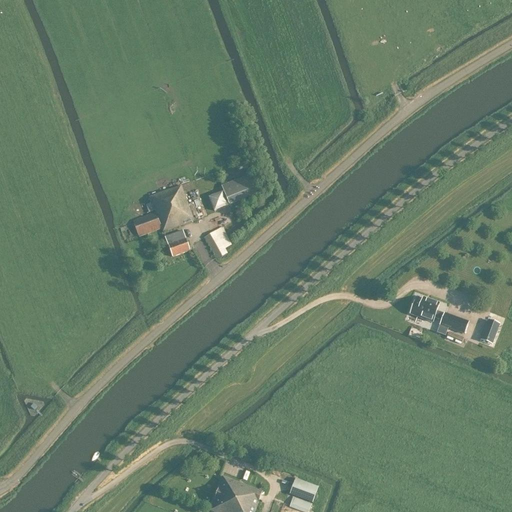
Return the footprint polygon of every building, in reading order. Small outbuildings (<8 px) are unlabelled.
[(345,0),(329,0),(330,2),(331,2),(334,10),(347,6),(345,0)] [(384,52),(388,65),(400,61),(396,48),(384,52)] [(232,135),(220,140),(226,156),(238,151),(232,135)] [(221,185),(228,203),(256,193),(249,174),(221,185)] [(132,219),(138,236),(161,227),(162,231),(193,219),(180,184),(149,196),(154,211),(132,219)] [(216,257),(217,258),(226,252),(223,247),(230,244),(229,241),(221,226),(203,236),(216,257)] [(165,235),(172,256),(189,249),(181,229),(165,235)] [(414,300),(409,312),(432,321),(434,317),(440,319),(443,312),(436,309),(439,302),(422,296),(420,302),(414,300)] [(440,319),(439,324),(464,332),(468,321),(443,312),(440,319)] [(492,325),(494,318),(487,316),(485,322),(492,325)] [(496,329),(485,325),(480,338),(491,343),(496,329)] [(463,337),(448,331),(446,335),(461,341),(463,337)] [(509,360),(511,350),(491,343),(488,353),(509,360)] [(216,511),(253,511),(256,507),(262,491),(222,476),(209,509),(216,511)] [(295,477),(289,493),(312,501),(318,485),(295,477)] [(307,511),(311,503),(292,496),(289,505),(306,511),(307,511)]
